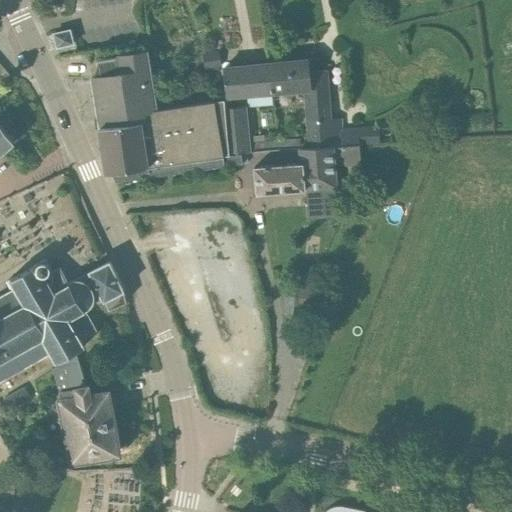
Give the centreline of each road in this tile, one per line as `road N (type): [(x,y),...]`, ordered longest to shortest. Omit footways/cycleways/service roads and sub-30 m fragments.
road 1 (tertiary): [(191,432),(167,346),(13,0)]
road 2 (unclassified): [(511,499),(191,432)]
